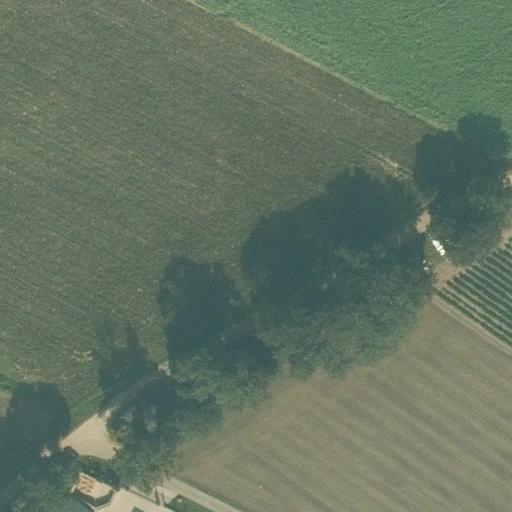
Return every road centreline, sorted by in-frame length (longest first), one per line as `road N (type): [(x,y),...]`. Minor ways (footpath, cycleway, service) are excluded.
road 1 (track): [(82,438),(511,182)]
road 2 (unclassified): [(0,505),(82,438),(221,511)]
